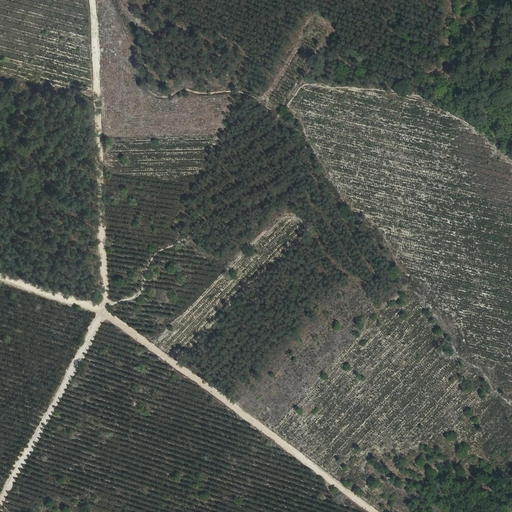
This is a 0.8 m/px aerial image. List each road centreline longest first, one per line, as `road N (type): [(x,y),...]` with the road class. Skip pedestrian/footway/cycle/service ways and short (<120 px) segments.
road 1 (track): [(0,275),(100,307),(376,511)]
road 2 (track): [(106,312),(94,0)]
